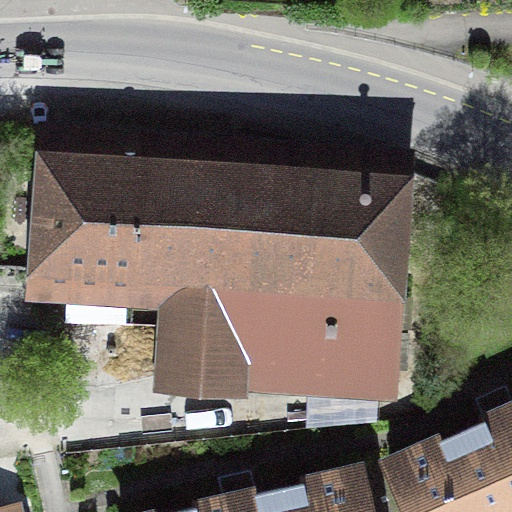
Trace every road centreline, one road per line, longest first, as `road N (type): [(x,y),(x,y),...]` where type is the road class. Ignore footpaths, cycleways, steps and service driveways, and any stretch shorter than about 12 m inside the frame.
road 1 (primary): [(0,47),(205,57),(337,87),(511,151)]
road 2 (track): [(0,417),(269,410)]
